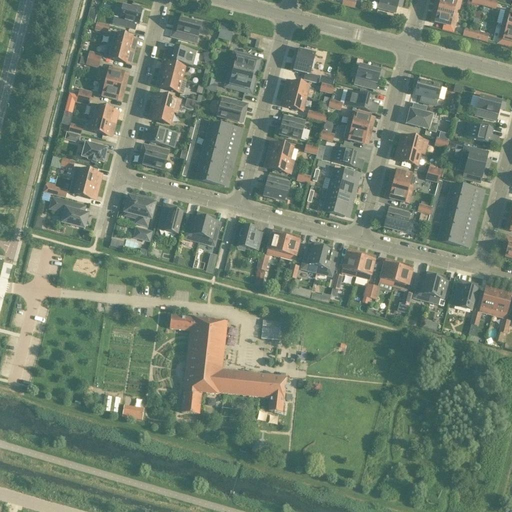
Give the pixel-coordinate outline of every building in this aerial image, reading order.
[(343,0),(342,5),(354,8),(355,2),(356,0),(343,0)] [(402,0),(373,0),(374,1),(379,2),(378,9),(395,13),(396,7),(400,8),(402,0)] [(457,0),(440,0),(438,9),(457,14),(460,1),(457,0)] [(489,1),(485,0),(484,0),(483,6),(495,9),(497,3),(489,1)] [(113,18),(112,24),(117,26),(129,29),(131,23),(135,24),(138,25),(140,18),(142,19),(144,11),(140,10),(123,6),(122,7),(120,16),(119,19),(113,18)] [(453,28),(457,14),(438,9),(436,16),(432,15),(431,22),(453,28)] [(502,25),(511,27),(511,13),(506,12),(502,25)] [(89,13),(87,22),(93,23),(94,24),(97,14),(89,13)] [(178,27),(175,38),(188,42),(189,35),(197,37),(200,25),(180,20),(176,19),(174,26),(178,27)] [(107,33),(108,28),(96,24),(95,30),(107,33)] [(511,27),(502,25),(499,39),(503,40),(501,46),(510,48),(511,42),(511,27)] [(218,38),(230,41),(233,29),(222,26),(218,38)] [(475,39),(476,33),(464,30),(463,36),(475,39)] [(111,33),(108,46),(133,53),(135,47),(131,46),(133,39),(111,33)] [(476,33),(475,39),(487,42),(488,36),(476,33)] [(132,58),(133,53),(108,46),(105,58),(126,64),(128,57),(132,58)] [(166,51),(163,59),(191,66),(195,53),(175,48),(173,53),(166,51)] [(296,60),(293,71),(305,74),(303,81),(315,84),(317,77),(309,75),(310,69),(312,70),(315,61),(313,61),(314,55),(299,51),(298,53),(295,52),(293,59),(296,60)] [(211,62),(209,53),(203,55),(205,64),(211,62)] [(89,54),(87,59),(99,62),(101,57),(89,54)] [(233,71),(252,76),(253,70),(257,71),(260,60),(237,54),(235,65),(231,64),(229,71),(233,72),(233,71)] [(98,68),(99,62),(87,59),(86,65),(98,68)] [(161,69),(159,75),(181,81),(181,80),(184,68),(166,64),(165,70),(161,69)] [(371,69),(359,66),(356,78),(354,85),(362,87),(375,90),(378,78),(382,79),(383,73),(380,72),(378,71),(371,69)] [(105,69),(101,83),(120,88),(124,74),(105,69)] [(250,83),(252,76),(233,71),(233,72),(229,89),(251,95),(254,84),(250,83)] [(185,81),(181,80),(181,81),(159,75),(158,81),(162,82),(160,89),(182,94),(185,81)] [(327,78),(324,86),(331,88),(333,80),(327,78)] [(204,90),(215,93),(217,85),(214,84),(215,81),(207,79),(204,90)] [(285,88),(283,94),(305,100),(308,87),(290,82),(289,89),(285,88)] [(441,87),(418,82),(417,82),(415,82),(414,88),(416,89),(414,95),(425,98),(423,104),(435,107),(436,101),(437,101),(441,87)] [(120,88),(101,83),(98,96),(120,102),(122,95),(118,94),(120,88)] [(333,88),(321,85),(320,91),(332,94),(333,88)] [(79,91),(78,97),(90,100),(91,94),(79,91)] [(348,92),(344,105),(375,113),(377,105),(369,103),(371,98),(369,97),(359,95),(348,92)] [(302,112),(305,100),(283,94),(282,100),(286,101),(284,108),(302,112)] [(153,101),(151,107),(173,113),(177,114),(180,101),(158,96),(156,102),(153,101)] [(88,106),(90,100),(78,97),(76,103),(88,106)] [(475,114),(475,116),(496,121),(499,110),(503,110),(504,104),(500,103),(480,98),(475,114)] [(222,99),(217,117),(238,123),(238,122),(242,123),(243,117),(239,116),(242,104),(222,99)] [(196,102),(187,100),(185,107),(194,110),(196,102)] [(341,105),(330,101),(328,107),(340,110),(341,105)] [(407,116),(404,124),(435,132),(436,126),(429,124),(432,115),(426,113),(427,108),(414,104),(412,112),(410,111),(408,117),(407,116)] [(93,119),(115,125),(116,119),(112,118),(114,111),(92,106),(89,119),(93,120),(93,119)] [(169,125),(173,113),(151,107),(150,113),(153,114),(152,121),(169,125)] [(308,113),(307,119),(324,123),(326,117),(308,113)] [(351,113),(348,126),(366,131),(368,124),(372,125),(374,118),(351,113)] [(452,124),(455,115),(446,113),(444,121),(452,124)] [(280,129),(277,128),(275,134),(279,135),(299,141),(303,129),(295,127),(296,120),(284,117),(280,129)] [(113,131),(115,125),(93,119),(93,120),(90,132),(107,136),(109,130),(113,131)] [(210,124),(196,180),(224,188),(239,131),(210,124)] [(469,125),(465,138),(495,146),(497,138),(490,136),(491,130),(469,125)] [(70,126),(69,132),(81,135),(82,129),(70,126)] [(363,145),(366,131),(348,126),(344,140),(363,145)] [(174,134),(154,129),(152,134),(145,132),(142,141),(170,148),(174,134)] [(438,139),(447,141),(449,134),(439,132),(438,139)] [(64,141),(78,144),(80,136),(66,133),(64,141)] [(332,142),(333,136),(322,133),(320,139),(332,142)] [(400,142),(398,148),(420,154),(423,155),(427,142),(405,137),(403,143),(400,142)] [(436,140),(434,146),(446,149),(448,143),(436,140)] [(458,141),(457,146),(470,149),(472,145),(458,141)] [(106,150),(85,144),(82,158),(89,160),(88,161),(96,163),(96,162),(103,163),(103,161),(105,162),(107,155),(105,155),(106,150)] [(269,150),(267,156),(289,161),(292,149),(274,144),(273,151),(269,150)] [(306,146),(304,152),(316,155),(317,149),(306,146)] [(140,158),(138,164),(142,165),(163,171),(168,152),(147,147),(144,159),(140,158)] [(333,148),(330,162),(360,170),(363,162),(355,160),(356,154),(333,148)] [(420,154),(398,148),(396,154),(400,155),(399,162),(416,167),(420,154)] [(464,148),(460,163),(487,170),(489,161),(486,160),(487,154),(464,148)] [(293,162),(289,161),(267,156),(266,161),(270,162),(268,169),(290,175),(293,162)] [(61,166),(72,169),(74,163),(62,160),(61,166)] [(485,178),(487,170),(460,163),(457,177),(480,183),(481,177),(485,178)] [(76,169),(73,181),(98,188),(100,182),(96,181),(98,174),(76,169)] [(334,169),(331,180),(352,186),(356,187),(359,176),(355,175),(334,169)] [(429,169),(427,174),(439,177),(440,172),(429,169)] [(396,172),(393,186),(411,190),(415,177),(396,172)] [(437,183),(438,181),(439,177),(427,174),(426,180),(437,183)] [(297,181),(308,184),(310,178),(298,175),(297,181)] [(288,184),(268,178),(265,190),(261,189),(259,195),(263,196),(263,197),(284,202),(288,184)] [(328,191),(349,196),(351,192),(354,193),(356,187),(352,186),(331,180),(328,191)] [(73,181),(69,194),(91,200),(93,193),(97,194),(98,188),(73,181)] [(452,185),(437,242),(466,249),(480,192),(452,185)] [(408,204),(411,190),(393,186),(389,199),(408,204)] [(46,187),(44,192),(53,195),(65,198),(67,192),(55,189),(46,187)] [(328,191),(325,201),(347,207),(347,206),(349,196),(328,191)] [(153,201),(137,197),(136,200),(128,198),(124,213),(140,217),(138,225),(147,227),(149,219),(150,220),(154,204),(153,204),(153,201)] [(87,217),(87,215),(74,212),(76,205),(52,199),(49,210),(58,212),(58,210),(65,212),(62,223),(83,229),(85,225),(89,226),(91,218),(87,217)] [(351,207),(347,206),(347,207),(325,201),(323,212),(344,218),(344,217),(348,218),(351,207)] [(417,212),(429,215),(431,210),(431,209),(419,206),(417,212)] [(175,212),(163,209),(158,230),(176,235),(182,214),(181,214),(182,210),(176,209),(175,212)] [(384,228),(404,233),(409,215),(388,210),(385,221),(381,220),(380,227),(384,228)] [(184,239),(199,243),(206,216),(197,214),(196,218),(190,216),(184,239)] [(421,214),(419,222),(425,224),(427,216),(421,214)] [(214,219),(206,216),(199,243),(214,247),(220,224),(213,222),(214,219)] [(242,226),(237,247),(257,252),(262,235),(255,234),(256,230),(252,229),(253,227),(244,224),(244,226),(242,226)] [(136,239),(149,242),(151,233),(138,230),(136,239)] [(266,254),(280,258),(285,239),(278,237),(279,233),(272,232),(266,254)] [(291,241),(285,239),(280,258),(294,261),(299,239),(292,237),(291,241)] [(503,250),(501,256),(505,257),(511,259),(511,239),(510,239),(507,251),(503,250)] [(124,244),(111,240),(110,247),(122,251),(124,244)] [(301,270),(316,273),(323,247),(314,244),(313,248),(307,247),(301,270)] [(331,249),(323,247),(316,273),(331,277),(337,254),(330,253),(331,249)] [(342,274),(355,277),(360,258),(353,257),(354,253),(347,251),(342,274)] [(269,258),(260,255),(256,270),(265,272),(269,258)] [(367,260),(360,258),(355,277),(369,281),(375,258),(368,256),(367,260)] [(291,265),(288,278),(296,280),(299,267),(291,265)] [(384,265),(379,283),(386,285),(384,292),(390,293),(392,287),(393,287),(398,268),(384,265)] [(404,270),(398,268),(393,287),(406,290),(412,268),(405,266),(404,270)] [(414,299),(429,303),(436,276),(427,274),(426,278),(420,276),(414,299)] [(334,275),(331,289),(332,290),(338,291),(339,291),(343,277),(334,275)] [(444,278),(436,276),(429,303),(437,305),(439,299),(445,301),(449,284),(443,282),(444,278)] [(262,282),(254,280),(253,287),(261,289),(262,282)] [(457,286),(452,306),(470,311),(476,290),(475,290),(476,286),(470,285),(469,289),(457,286)] [(368,305),(370,299),(373,287),(367,286),(362,304),(368,305)] [(378,288),(373,287),(370,299),(375,300),(378,288)] [(479,312),(492,316),(498,290),(493,289),(492,292),(485,291),(479,312)] [(498,290),(492,316),(504,319),(510,297),(503,295),(504,292),(498,290)] [(399,304),(397,312),(406,315),(408,307),(411,295),(405,293),(402,305),(399,304)] [(330,296),(322,294),(321,296),(312,294),(310,300),(328,304),(330,297),(330,296)] [(477,326),(480,315),(474,313),(471,325),(477,326)] [(226,322),(191,318),(191,319),(170,316),(169,329),(190,332),(183,391),(185,391),(185,394),(183,394),(181,414),(198,416),(201,396),(197,396),(198,393),(218,395),(218,393),(270,399),(268,412),(281,413),(283,400),(286,378),(221,371),(226,322)] [(506,334),(509,322),(503,321),(500,333),(506,334)] [(280,329),(262,327),(261,340),(279,341),(279,335),(280,329)] [(119,412),(120,398),(105,396),(104,411),(119,412)] [(122,417),(141,420),(143,411),(123,407),(122,417)] [(266,454),(267,444),(252,442),(251,453),(266,454)]
